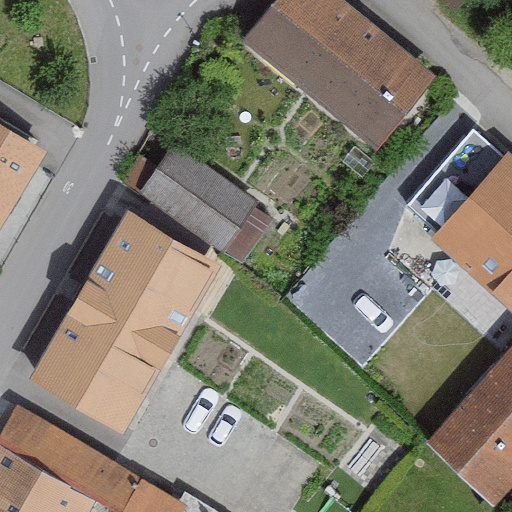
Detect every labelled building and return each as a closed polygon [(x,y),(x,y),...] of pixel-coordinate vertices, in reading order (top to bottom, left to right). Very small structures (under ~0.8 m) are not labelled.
[(439,78),(341,0),(288,0),(252,46),(382,149),(439,78)] [(0,245),(52,158),(0,126),(0,245)] [(271,215),(175,148),(142,195),(238,262),(271,215)] [(511,165),(441,239),(511,306),(511,165)] [(232,265),(136,211),(39,381),(136,435),(232,265)] [(511,494),(511,360),(437,450),(503,505),(511,494)] [(295,404),(256,379),(232,416),(271,441),(295,404)] [(107,511),(189,511),(190,511),(22,411),(0,446),(0,511),(95,511),(99,507),(107,511)]
